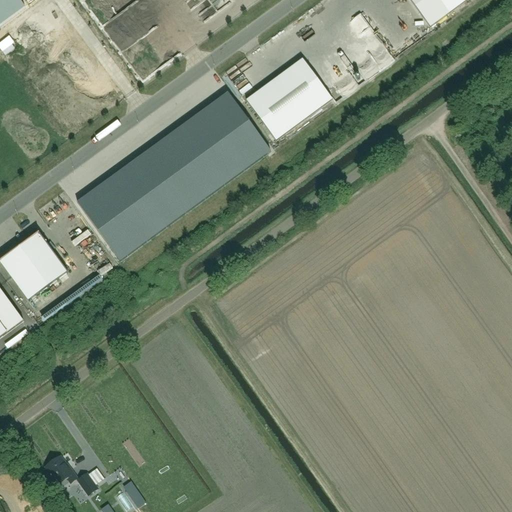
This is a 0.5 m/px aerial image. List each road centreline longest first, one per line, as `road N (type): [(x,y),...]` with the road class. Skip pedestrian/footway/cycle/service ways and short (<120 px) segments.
road 1 (unclassified): [(0,437),(429,122)]
road 2 (unclassified): [(0,218),(296,0)]
road 3 (unclassified): [(511,238),(429,122)]
